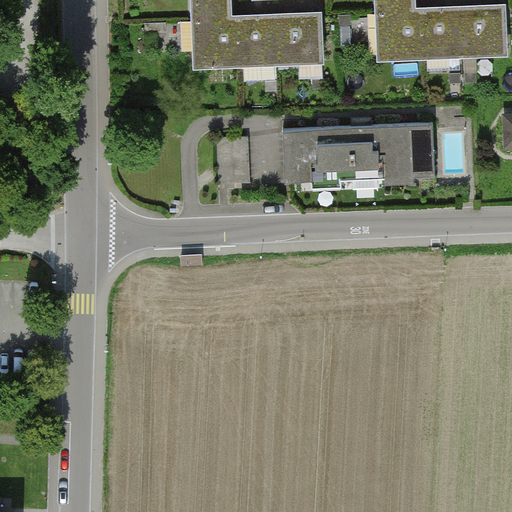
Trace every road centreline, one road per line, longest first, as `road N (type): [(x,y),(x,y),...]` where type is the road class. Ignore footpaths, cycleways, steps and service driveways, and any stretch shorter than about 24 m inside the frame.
road 1 (residential): [(83,236),(511,219)]
road 2 (unclassified): [(83,236),(75,511)]
road 3 (unclassified): [(79,0),(83,236)]
